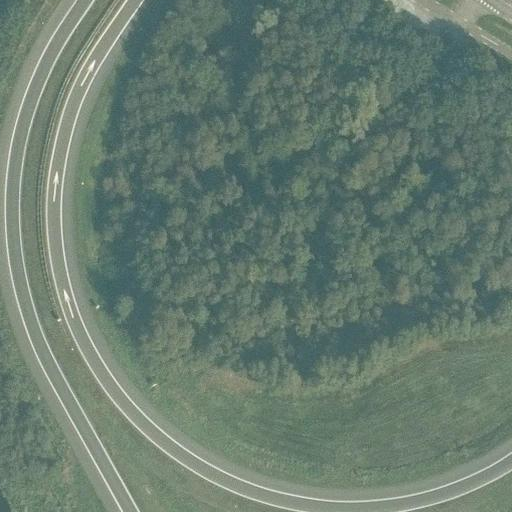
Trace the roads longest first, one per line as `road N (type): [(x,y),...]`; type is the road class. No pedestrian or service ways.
road 1 (motorway): [(511,459),(430,495),(323,506),(217,477),(130,411),(74,327),(54,251),(53,205),(80,85),(134,0)]
road 2 (motorway): [(84,0),(30,100),(15,160),(12,237),(38,342),(129,511)]
